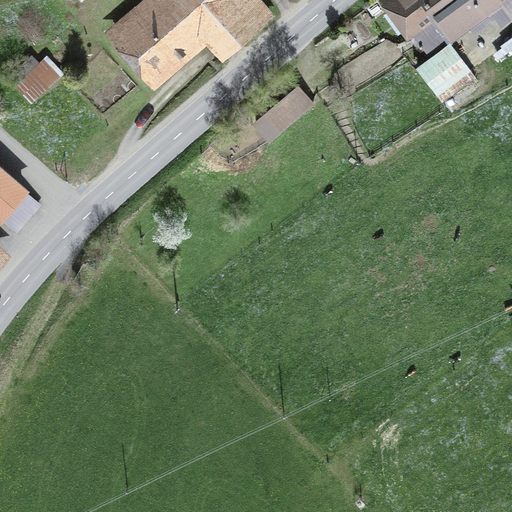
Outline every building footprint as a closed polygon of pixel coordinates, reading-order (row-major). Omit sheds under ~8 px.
[(161,0),(123,33),(155,71),(203,30),(223,54),(270,14),(257,0),(161,0)] [(511,0),(395,0),(418,32),(412,36),(426,57),(502,2),(511,15),(511,0)] [(417,67),(442,101),(473,78),(448,44),(417,67)] [(39,65),(31,56),(9,77),(31,100),(61,73),(47,58),(39,65)] [(281,130),(312,104),(299,88),(268,114),(281,130)] [(0,169),(0,216),(16,230),(39,203),(0,169)] [(86,287),(96,270),(85,264),(76,281),(86,287)]
